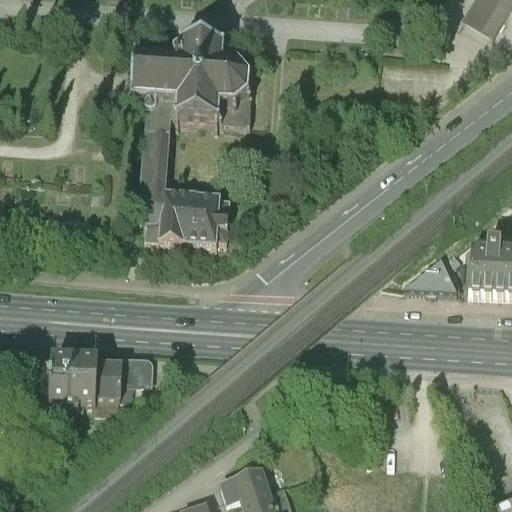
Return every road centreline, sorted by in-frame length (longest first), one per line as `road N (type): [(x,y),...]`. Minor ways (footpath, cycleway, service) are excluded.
road 1 (residential): [(511,94),(227,317)]
road 2 (primary): [(54,317),(113,337),(321,350),(387,340)]
road 3 (primary): [(227,317),(116,309),(54,317)]
road 4 (primary): [(387,340),(338,325),(227,317)]
road 5 (primary): [(511,351),(387,340)]
